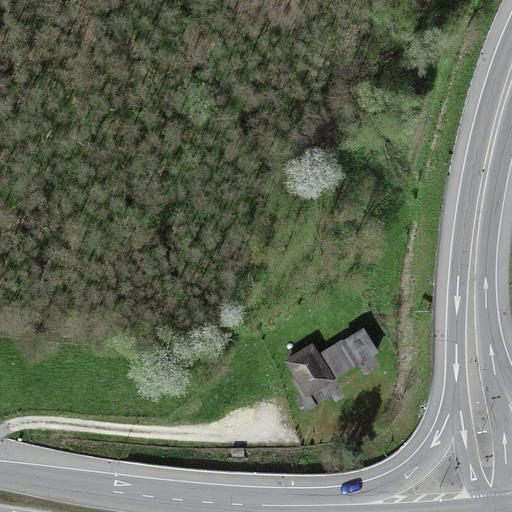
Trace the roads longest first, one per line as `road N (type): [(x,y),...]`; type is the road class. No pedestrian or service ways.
road 1 (motorway): [(511,38),(484,122),(462,240),(456,397)]
road 2 (motorway): [(491,350),(489,229),(511,116)]
road 3 (motorway): [(456,397),(438,442),(400,479),(272,511)]
road 4 (secondary): [(218,511),(0,474)]
road 5 (motorway): [(492,504),(505,469),(491,350)]
